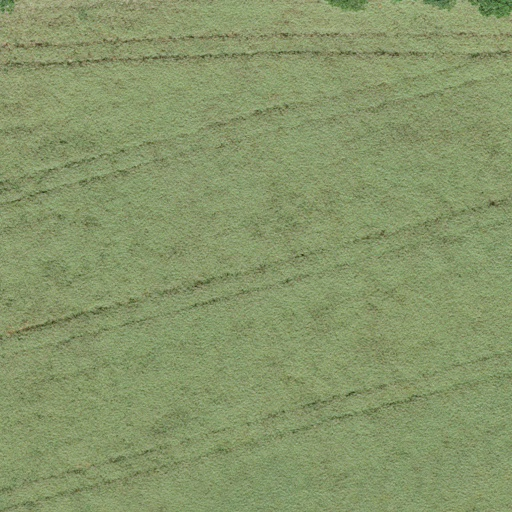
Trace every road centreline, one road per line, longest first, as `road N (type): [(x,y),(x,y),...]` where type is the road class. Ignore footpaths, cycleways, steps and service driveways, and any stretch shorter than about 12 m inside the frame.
road 1 (motorway): [(511,22),(0,385)]
road 2 (motorway): [(150,511),(511,270)]
